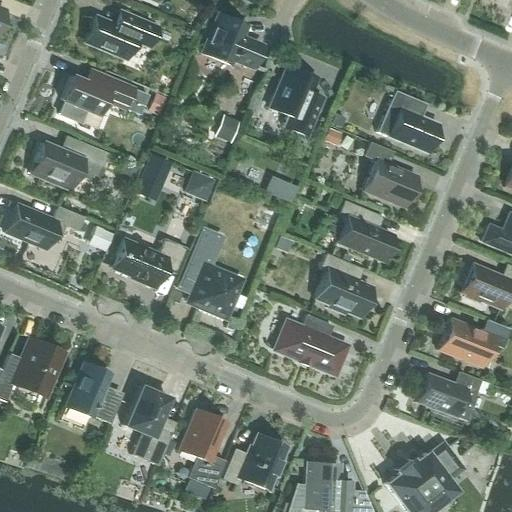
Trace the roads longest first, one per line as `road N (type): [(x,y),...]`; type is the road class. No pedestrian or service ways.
road 1 (residential): [(0,303),(334,440),(350,436),(506,67)]
road 2 (residential): [(53,0),(0,129)]
road 3 (residential): [(506,67),(389,0)]
